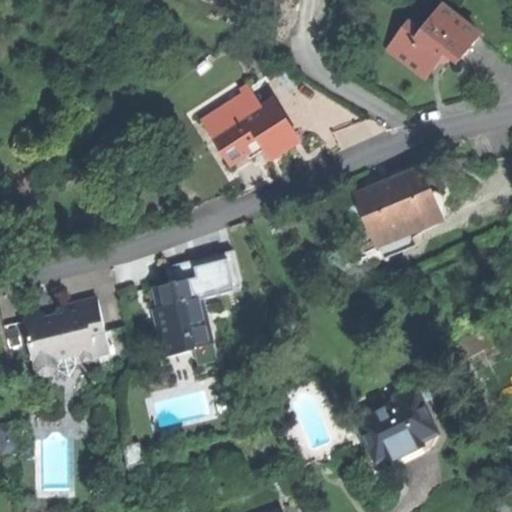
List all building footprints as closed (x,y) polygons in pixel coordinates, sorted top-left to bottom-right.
[(436,27),(445,14),(437,8),(428,21),(436,27)] [(427,76),(439,57),(450,57),(459,64),(468,50),(478,36),(445,14),(436,27),(428,21),(421,32),(406,22),(388,49),(427,76)] [(251,91),(203,122),(231,164),(248,153),(262,144),(272,159),(302,140),(274,97),(262,106),(251,91)] [(359,194),(377,239),(443,211),(424,167),(386,183),(359,194)] [(156,290),(161,312),(164,312),(166,322),(158,324),(167,361),(198,354),(197,350),(214,346),(198,273),(181,277),(182,284),(173,286),(156,290)] [(78,357),(80,366),(99,361),(93,337),(107,334),(99,301),(64,309),(66,320),(58,322),(47,324),(46,317),(26,322),(38,375),(48,378),(54,377),(60,372),(58,361),(78,357)] [(31,313),(26,322),(46,317),(37,312),(31,313)] [(164,312),(161,312),(156,313),(158,324),(166,322),(164,312)] [(352,320),(357,332),(374,325),(369,313),(352,320)] [(485,327),(458,341),(465,354),(492,340),(485,327)] [(93,337),(99,361),(112,358),(107,334),(93,337)] [(71,378),(80,366),(78,357),(58,361),(60,372),(71,378)] [(358,419),(362,430),(368,443),(378,438),(387,459),(407,450),(424,442),(422,439),(438,432),(417,384),(394,394),(396,400),(357,417),(358,419)] [(356,432),(362,430),(358,419),(345,425),(347,428),(351,431),(356,432)] [(0,425),(0,443),(2,454),(12,452),(9,438),(15,437),(13,423),(0,425)] [(9,438),(12,452),(18,451),(15,437),(9,438)] [(181,458),(144,470),(150,488),(187,476),(181,458)]
